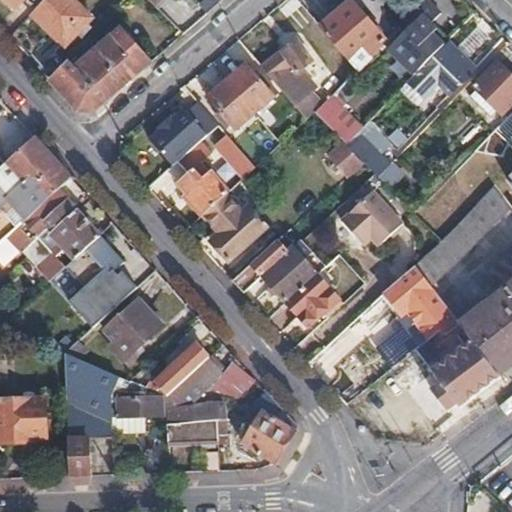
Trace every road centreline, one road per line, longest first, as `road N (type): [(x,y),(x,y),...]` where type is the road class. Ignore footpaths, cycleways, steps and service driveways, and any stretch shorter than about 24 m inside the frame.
road 1 (residential): [(84,150),(320,413)]
road 2 (residential): [(0,509),(271,500)]
road 3 (residential): [(260,0),(84,150)]
road 4 (residential): [(0,59),(84,150)]
